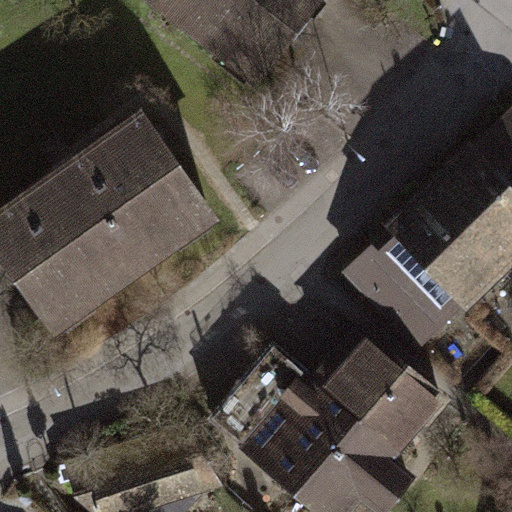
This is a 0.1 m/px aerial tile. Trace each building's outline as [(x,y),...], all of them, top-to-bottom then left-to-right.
[(316,0),(151,0),(260,79),(316,0)] [(233,217),(155,106),(0,214),(0,235),(68,332),(233,217)] [(511,111),(473,152),(511,190),(511,111)] [(467,147),(380,229),(386,235),(462,310),(469,317),(511,274),(511,190),(473,152),(467,147)] [(462,310),(386,235),(346,275),(420,353),(462,310)] [(273,345),(206,425),(290,500),(306,511),(356,511),(363,505),(370,511),(392,511),(417,483),(394,465),(400,457),(448,411),(361,324),(312,377),(273,345)] [(194,421),(66,465),(70,501),(82,511),(154,511),(217,490),(194,421)]
